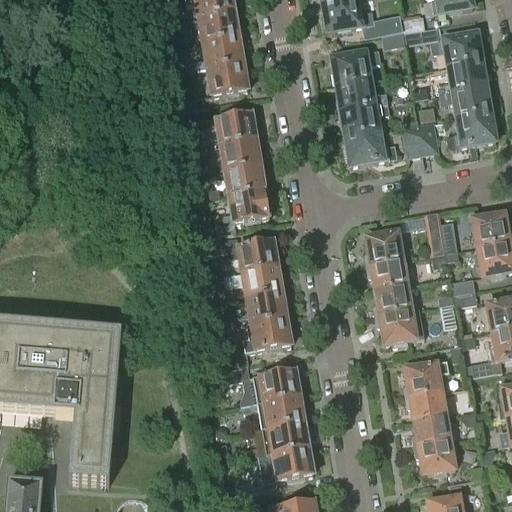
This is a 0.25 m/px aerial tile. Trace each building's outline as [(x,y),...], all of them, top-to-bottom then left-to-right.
[(191,0),(196,24),(234,18),(231,0),(191,0)] [(319,0),(321,11),(355,5),(354,0),(319,0)] [(468,0),(433,0),(435,6),(422,9),(424,22),(471,14),(468,0)] [(355,5),(321,11),(326,39),(361,33),(373,31),(372,27),(371,17),(357,20),(355,5)] [(196,24),(200,49),(239,43),(234,18),(196,24)] [(421,22),(398,26),(400,39),(424,35),(421,22)] [(380,42),(400,39),(398,26),(397,23),(372,27),(373,31),(361,33),(363,45),(380,42)] [(188,25),(179,26),(181,37),(190,36),(188,25)] [(429,48),(429,47),(442,45),(440,32),(424,35),(400,39),(402,53),(429,48)] [(382,56),(402,53),(400,39),(380,42),(382,56)] [(446,73),(480,67),(476,39),(442,45),(429,47),(429,48),(431,61),(444,58),(446,73)] [(243,70),(239,43),(200,49),(205,76),(243,70)] [(335,93),(369,87),(367,71),(379,69),(377,55),(330,64),(335,93)] [(197,77),(195,67),(186,68),(188,79),(197,77)] [(480,67),(446,73),(449,89),(436,91),(438,102),(485,94),(480,67)] [(243,70),(205,76),(210,103),(248,97),(243,70)] [(369,87),(335,93),(339,119),(387,110),(385,100),(372,103),(369,87)] [(422,104),(421,94),(412,95),(413,105),(422,104)] [(489,119),(485,94),(438,102),(440,112),(453,110),(455,125),(489,119)] [(178,108),(180,119),(203,115),(202,104),(178,108)] [(162,120),(176,118),(175,109),(161,111),(162,120)] [(389,121),(387,110),(339,119),(344,145),(378,139),(375,123),(389,121)] [(205,126),(203,115),(180,119),(181,120),(182,130),(205,126)] [(244,147),(254,146),(249,118),(213,124),(218,151),(244,147)] [(489,119),(455,125),(458,140),(445,142),(447,156),(494,148),(489,119)] [(431,129),(415,132),(419,161),(436,158),(431,129)] [(407,163),(419,161),(415,132),(402,134),(407,163)] [(381,153),(378,139),(344,145),(349,173),(396,165),(394,151),(381,153)] [(258,172),(254,146),(244,147),(218,151),(222,177),(258,172)] [(210,153),(201,155),(202,165),(212,163),(210,153)] [(258,172),(222,177),(227,203),(263,198),(258,172)] [(209,207),(219,205),(217,195),(208,197),(209,207)] [(267,225),(263,198),(227,203),(230,221),(221,222),(222,230),(197,235),(198,245),(235,239),(233,231),(267,225)] [(471,225),(476,254),(511,246),(510,238),(506,237),(503,220),(471,225)] [(452,228),(438,230),(443,260),(456,258),(452,228)] [(430,263),(443,260),(438,230),(425,232),(430,263)] [(366,274),(401,268),(398,252),(403,251),(401,237),(365,244),(367,257),(363,261),(366,274)] [(272,246),(237,252),(236,244),(198,250),(200,262),(227,258),(228,263),(232,265),(238,265),(241,279),(277,273),(272,246)] [(511,258),(511,249),(511,246),(476,254),(481,283),(511,277),(511,272),(510,261),(511,258)] [(456,258),(443,260),(444,268),(458,266),(456,258)] [(443,260),(430,263),(432,274),(445,272),(444,268),(443,260)] [(401,268),(366,274),(367,282),(372,284),(374,299),(405,293),(401,268)] [(281,300),(277,273),(241,279),(222,282),(223,283),(215,285),(216,292),(224,290),(224,292),(243,290),(245,305),(281,300)] [(452,303),(474,299),(472,284),(450,288),(452,303)] [(410,318),(405,293),(374,299),(376,310),(372,313),(374,325),(410,318)] [(474,299),(452,303),(454,313),(476,309),(474,299)] [(250,332),(250,331),(286,326),(281,300),(245,305),(248,321),(239,322),(230,324),(230,325),(219,326),(221,336),(231,334),(231,335),(241,333),(250,332)] [(439,312),(450,310),(453,310),(451,300),(436,302),(438,312),(439,312)] [(490,339),(511,334),(511,304),(485,310),(490,339)] [(450,310),(439,312),(443,335),(455,333),(450,310)] [(410,318),(374,325),(376,333),(381,335),(383,350),(414,345),(410,318)] [(290,353),(286,326),(250,331),(250,332),(252,345),(241,347),(241,348),(234,349),(238,373),(247,371),(245,360),(290,353)] [(0,415),(50,420),(73,422),(68,487),(108,491),(108,489),(121,339),(0,329),(0,415)] [(511,334),(490,339),(495,367),(466,371),(468,384),(501,379),(499,367),(511,364),(511,334)] [(476,352),(474,341),(461,343),(463,355),(476,352)] [(404,406),(440,400),(437,383),(442,382),(439,368),(403,374),(406,388),(402,391),(404,406)] [(240,413),(257,410),(262,410),(299,404),(294,375),(248,383),(247,371),(238,373),(222,376),(224,389),(241,386),(243,397),(239,408),(240,413)] [(511,392),(500,394),(505,424),(511,422),(511,392)] [(444,425),(440,400),(404,406),(406,413),(410,415),(413,431),(444,425)] [(303,430),(299,404),(262,410),(257,410),(261,436),(303,430)] [(486,417),(472,420),(474,430),(488,427),(486,417)] [(474,430),(472,420),(472,418),(460,420),(461,426),(469,431),(474,430)] [(114,511),(113,498),(113,497),(113,489),(108,489),(108,491),(68,487),(73,422),(50,420),(51,439),(48,439),(52,511),(43,511),(46,481),(11,478),(8,511),(114,511)] [(411,444),(413,456),(448,449),(444,425),(413,431),(414,440),(411,444)] [(264,462),(307,455),(303,430),(261,436),(253,437),(256,453),(243,455),(244,466),(264,462)] [(448,449),(413,456),(414,463),(419,465),(422,481),(453,476),(451,465),(455,464),(452,449),(448,450),(448,449)] [(481,456),(483,469),(496,467),(494,454),(481,456)] [(312,482),(307,455),(264,462),(269,490),(312,482)] [(483,469),(481,470),(483,481),(508,477),(505,466),(496,467),(483,469)] [(482,473),(471,475),(473,487),(484,485),(482,473)] [(222,509),(235,507),(236,507),(243,506),(241,493),(224,496),(221,503),(222,509)] [(459,511),(458,502),(426,508),(427,511),(459,511)]
